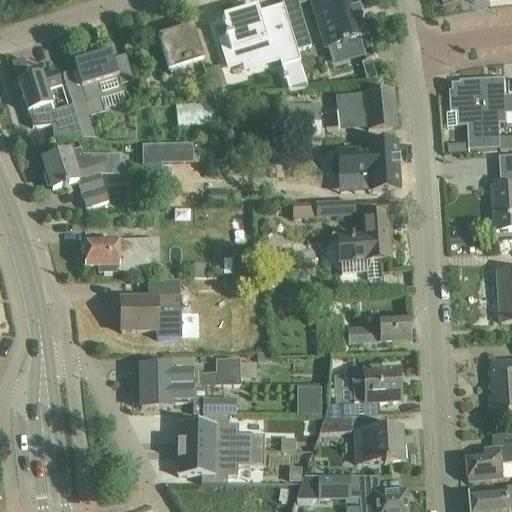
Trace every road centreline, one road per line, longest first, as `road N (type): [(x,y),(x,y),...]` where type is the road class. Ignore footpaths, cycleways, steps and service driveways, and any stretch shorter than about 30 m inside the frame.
road 1 (residential): [(445,511),(412,47)]
road 2 (residential): [(43,356),(87,369),(164,511)]
road 3 (tertiary): [(0,191),(26,263),(43,356)]
road 4 (residential): [(0,37),(129,0)]
road 5 (tertiary): [(45,385),(34,425),(43,511)]
road 6 (tertiary): [(65,511),(45,385)]
